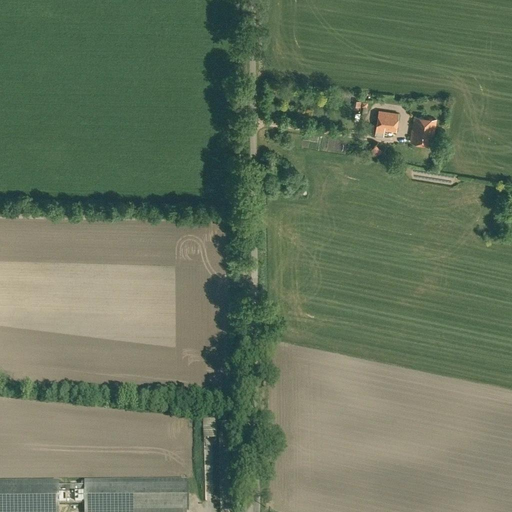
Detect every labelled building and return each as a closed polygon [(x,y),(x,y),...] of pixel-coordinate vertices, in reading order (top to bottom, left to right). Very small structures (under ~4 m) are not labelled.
[(375,135),(383,136),(384,130),(396,132),(399,114),(379,111),(375,135)] [(410,142),(432,145),(436,119),(414,116),(410,142)] [(368,153),(374,159),(382,151),(376,144),(368,153)] [(231,511),(231,473),(221,473),(220,511),(231,511)] [(0,481),(0,511),(59,511),(59,503),(71,502),(85,503),(84,511),(186,511),(186,481),(85,480),(85,492),(59,492),(59,481),(0,481)]
